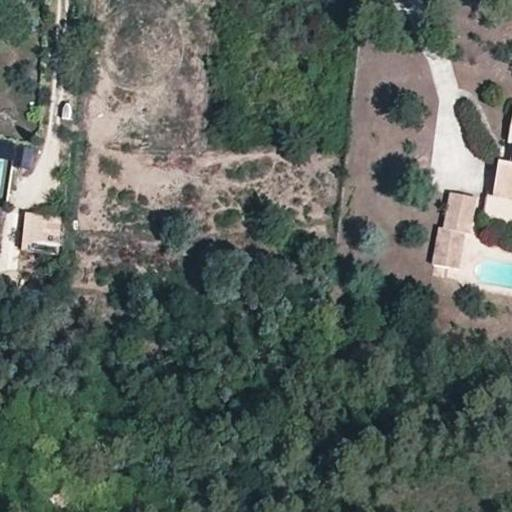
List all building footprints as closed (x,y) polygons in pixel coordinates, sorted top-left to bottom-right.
[(511,136),(511,144),(511,166),(502,165),(497,190),(511,192),(511,136)] [(502,165),(492,163),(486,195),(495,197),(497,190),(502,165)] [(495,197),(496,199),(511,201),(511,192),(497,190),(495,197)] [(467,232),(469,233),(477,197),(452,192),(444,228),(467,232)] [(63,219),(27,216),(24,254),(60,257),(63,219)] [(444,228),(442,228),(434,265),(459,269),(467,232),(444,228)]
